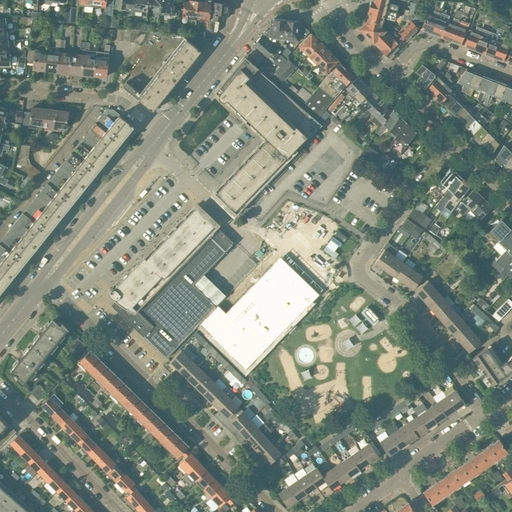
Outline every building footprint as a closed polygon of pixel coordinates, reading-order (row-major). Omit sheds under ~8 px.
[(93,0),(93,6),(104,7),(104,14),(107,14),(107,16),(112,17),(114,0),(93,0)] [(115,0),(115,8),(135,11),(136,0),(115,0)] [(136,0),(135,11),(143,11),(142,15),(147,15),(148,3),(148,0),(136,0)] [(148,0),(148,3),(147,15),(153,16),(153,13),(161,13),(161,0),(148,0)] [(161,0),(161,13),(176,15),(179,15),(180,9),(177,8),(177,7),(174,6),(174,0),(161,0)] [(197,19),(199,0),(198,0),(197,0),(185,0),(183,17),(197,19)] [(200,0),(200,1),(199,0),(197,12),(197,19),(210,21),(212,2),(206,1),(205,0),(200,0)] [(371,0),(366,19),(383,23),(385,18),(395,20),(399,5),(389,2),(389,0),(371,0)] [(223,14),(227,15),(228,4),(216,2),(213,23),(212,32),(216,33),(218,30),(219,20),(222,20),(223,14)] [(409,23),(399,32),(407,40),(419,28),(415,24),(420,20),(416,16),(413,12),(414,12),(416,3),(412,2),(410,10),(407,21),(409,23)] [(462,12),(452,41),(461,45),(467,29),(463,27),(468,14),(467,14),(470,7),(465,5),(463,12),(462,12)] [(71,23),(72,7),(65,6),(63,22),(71,23)] [(428,14),(422,29),(433,34),(440,12),(442,8),(441,8),(436,6),(433,16),(428,14)] [(72,7),(71,23),(77,23),(79,8),(72,7)] [(440,12),(433,34),(442,37),(448,21),(450,16),(446,14),(447,10),(442,8),(440,12)] [(462,12),(463,12),(457,10),(452,23),(448,21),(442,37),(452,41),(462,12)] [(267,29),(254,44),(269,57),(274,61),(279,54),(280,53),(279,52),(281,49),(278,47),(276,49),(270,44),(274,40),(274,39),(278,39),(284,40),(286,20),(274,19),(274,23),(272,22),(271,29),(267,29)] [(360,29),(374,42),(386,31),(382,27),(383,23),(366,19),(365,23),(360,29)] [(286,20),(284,40),(291,41),(298,42),(300,39),(301,41),(309,31),(303,26),(299,25),(299,21),(286,20)] [(464,46),(474,50),(482,28),(477,26),(475,32),(470,30),(464,46)] [(117,41),(124,42),(125,29),(119,28),(117,41)] [(492,32),(482,28),(474,50),(484,54),(492,32)] [(492,32),(484,54),(494,57),(502,36),(504,31),(504,30),(500,29),(500,28),(498,28),(496,34),(492,32)] [(130,42),(137,43),(138,30),(131,29),(130,42)] [(153,32),(145,31),(138,30),(137,43),(141,47),(154,32),(153,32)] [(397,41),(386,31),(374,42),(389,58),(405,42),(400,38),(397,41)] [(122,84),(123,85),(153,110),(201,50),(212,38),(205,37),(183,35),(178,34),(177,34),(170,33),(154,32),(141,47),(125,67),(132,72),(122,84)] [(312,34),(299,46),(309,55),(321,43),(319,41),(319,40),(318,38),(316,38),(312,34)] [(507,38),(502,36),(494,57),(504,61),(510,46),(505,44),(507,38)] [(8,41),(0,41),(0,53),(9,53),(15,52),(14,40),(12,40),(8,41)] [(321,43),(309,55),(317,64),(330,51),(328,50),(328,49),(327,47),(325,47),(321,43)] [(48,54),(46,69),(53,70),(53,71),(58,71),(60,53),(61,49),(48,47),(48,54)] [(285,47),(283,49),(283,56),(285,58),(291,52),(285,47)] [(18,67),(24,68),(26,50),(20,51),(18,67)] [(46,69),(48,54),(42,53),(42,51),(30,50),(28,55),(27,62),(34,63),(33,68),(38,69),(38,68),(46,69)] [(84,56),(82,74),(87,75),(87,74),(94,75),(96,59),(97,51),(89,50),(89,51),(85,50),(84,56)] [(96,59),(94,75),(101,76),(107,77),(109,59),(109,54),(109,53),(97,51),(96,59)] [(330,51),(317,64),(326,73),(338,60),(334,56),(334,54),(332,53),(331,53),(330,51)] [(10,54),(9,53),(0,53),(0,65),(10,65),(10,54)] [(66,54),(60,53),(58,71),(63,72),(63,71),(70,72),(72,56),(66,56),(66,54)] [(286,59),(279,54),(274,61),(280,66),(286,59)] [(78,57),(72,56),(70,72),(77,73),(82,74),(84,56),(79,56),(78,57)] [(215,90),(219,94),(219,95),(219,96),(219,97),(219,98),(220,99),(221,100),(222,100),(223,101),(224,101),(225,101),(226,100),(227,100),(230,96),(251,116),(271,136),(266,141),(269,144),(222,193),(218,196),(237,214),(322,125),(243,57),(215,90)] [(293,64),(288,59),(271,76),(279,84),(283,80),(284,81),(297,68),(293,64)] [(446,62),(442,59),(432,72),(427,68),(418,81),(426,89),(446,62)] [(297,60),(293,64),(297,68),(301,64),(297,60)] [(346,84),(354,75),(340,62),(319,86),(334,98),(346,84)] [(310,72),(306,68),(302,73),(306,77),(310,72)] [(466,94),(475,72),(467,68),(457,82),(464,84),(461,91),(466,93),(466,94)] [(306,77),(310,80),(314,76),(310,72),(306,77)] [(427,89),(435,97),(449,77),(451,75),(447,72),(441,79),(438,76),(427,89)] [(466,94),(471,96),(474,88),(478,90),(484,75),(475,72),(466,94)] [(449,77),(435,97),(441,104),(450,91),(454,86),(451,83),(452,81),(449,78),(451,77),(451,75),(449,77)] [(491,78),(484,75),(478,90),(481,91),(477,101),(481,103),(491,78)] [(358,76),(347,88),(350,91),(345,96),(341,93),(328,109),(331,111),(340,100),(344,104),(348,100),(349,99),(365,83),(358,76)] [(481,103),(487,107),(491,95),(494,96),(499,81),(491,78),(481,103)] [(500,103),(507,84),(499,81),(494,96),(496,97),(494,103),(499,105),(500,103)] [(356,107),(372,90),(365,83),(349,99),(348,100),(344,104),(334,115),(341,122),(349,113),(346,110),(352,103),(356,107)] [(287,90),(294,96),(299,90),(292,84),(287,90)] [(511,96),(511,86),(507,84),(500,103),(504,105),(506,101),(509,102),(510,102),(511,96)] [(319,86),(303,104),(318,117),(334,98),(319,86)] [(302,87),(294,97),(302,104),(311,94),(302,87)] [(450,91),(441,104),(442,104),(442,106),(444,108),(445,108),(447,110),(462,95),(458,92),(459,91),(457,89),(454,92),(456,94),(455,96),(450,91)] [(359,110),(355,114),(359,118),(379,97),(372,90),(356,107),(359,110)] [(466,99),(462,95),(447,110),(453,116),(464,105),(462,103),(466,99)] [(370,114),(374,117),(386,104),(379,97),(359,118),(363,121),(370,114)] [(394,109),(387,103),(386,104),(374,117),(371,120),(380,128),(394,109)] [(465,105),(464,105),(453,116),(459,122),(470,111),(469,110),(472,107),(468,103),(465,105)] [(459,122),(466,128),(481,114),(478,111),(483,106),(479,103),(470,111),(459,122)] [(42,125),(44,109),(37,108),(32,107),(31,112),(25,111),(23,124),(36,126),(36,124),(42,125)] [(0,293),(135,126),(126,120),(113,109),(107,109),(98,119),(109,128),(106,131),(95,123),(74,150),(85,158),(82,162),(71,153),(50,180),(60,188),(57,192),(47,183),(26,210),(36,218),(33,222),(23,213),(1,240),(12,249),(9,252),(0,244),(0,293)] [(51,110),(44,109),(42,125),(48,126),(48,127),(54,128),(56,110),(51,109),(51,110)] [(406,122),(400,116),(401,116),(394,109),(380,128),(376,133),(381,137),(387,128),(397,135),(406,122)] [(61,110),(56,110),(54,128),(60,128),(60,127),(67,128),(69,111),(68,111),(61,111),(61,110)] [(481,114),(466,128),(472,135),(487,119),(481,113),(481,114)] [(472,135),(478,141),(489,130),(493,126),(491,124),(498,117),(493,113),(492,114),(487,119),(472,135)] [(493,126),(489,130),(478,141),(484,147),(504,126),(507,122),(503,119),(500,123),(495,128),(493,126)] [(391,143),(390,145),(401,153),(401,152),(406,146),(416,131),(406,121),(406,122),(397,135),(394,138),(391,143)] [(484,147),(491,154),(500,141),(509,129),(504,126),(484,147)] [(504,144),(495,158),(502,165),(511,155),(511,128),(508,134),(511,137),(511,146),(509,149),(504,144)] [(0,155),(2,156),(3,149),(8,150),(9,145),(8,145),(2,143),(0,142),(0,155)] [(28,158),(30,145),(19,144),(14,164),(13,169),(25,175),(34,180),(40,172),(30,164),(28,158)] [(375,165),(381,156),(367,146),(361,155),(375,165)] [(386,173),(387,173),(393,164),(388,161),(390,160),(383,155),(381,156),(375,165),(382,170),(386,173)] [(511,170),(511,155),(502,165),(510,173),(511,170)] [(451,166),(437,186),(443,192),(447,187),(458,172),(451,166)] [(444,207),(450,198),(464,178),(458,172),(447,187),(449,189),(445,194),(435,207),(441,211),(444,207)] [(3,177),(0,175),(0,182),(12,188),(15,183),(3,177)] [(23,180),(30,184),(34,180),(25,175),(23,180)] [(471,185),(466,181),(466,180),(464,178),(450,198),(444,207),(451,212),(461,199),(471,185)] [(474,189),(457,206),(461,210),(460,212),(465,216),(483,197),(474,189)] [(0,191),(0,204),(8,208),(13,198),(4,193),(0,191)] [(491,206),(483,197),(465,216),(462,219),(466,223),(470,219),(474,223),(491,206)] [(426,216),(415,208),(409,216),(420,223),(426,216)] [(110,288),(109,289),(109,290),(108,290),(108,291),(108,292),(109,293),(109,294),(110,295),(110,296),(111,296),(115,300),(111,304),(167,358),(196,328),(199,324),(209,314),(217,306),(194,284),(234,243),(200,209),(160,251),(157,248),(147,258),(144,256),(114,287),(113,287),(112,287),(111,287),(110,288)] [(433,221),(426,216),(420,223),(428,229),(433,221)] [(414,229),(417,225),(407,218),(401,227),(411,234),(414,229)] [(498,242),(511,227),(505,221),(505,222),(502,218),(485,235),(489,239),(491,236),(498,242)] [(440,228),(435,224),(431,230),(436,234),(440,228)] [(420,233),(423,229),(417,225),(414,229),(420,233)] [(504,268),(508,262),(511,256),(511,227),(498,242),(493,247),(501,255),(496,260),(504,268)] [(440,229),(436,234),(444,241),(448,235),(440,229)] [(425,238),(432,243),(435,239),(429,234),(425,238)] [(432,243),(438,249),(442,245),(435,239),(432,243)] [(375,262),(385,269),(395,256),(399,250),(389,243),(375,262)] [(454,252),(462,259),(469,250),(462,243),(454,252)] [(404,263),(395,256),(385,269),(395,276),(404,263)] [(280,257),(218,321),(209,314),(199,324),(246,369),(319,294),(316,291),(280,257)] [(465,263),(459,258),(455,261),(461,267),(465,263)] [(414,269),(404,263),(395,276),(404,283),(414,269)] [(461,267),(467,273),(471,269),(465,263),(461,267)] [(423,276),(414,269),(404,283),(414,289),(423,276)] [(468,280),(473,284),(477,280),(472,276),(468,280)] [(416,291),(424,300),(437,289),(428,280),(416,291)] [(460,287),(465,293),(469,290),(464,284),(460,287)] [(444,298),(437,289),(424,300),(432,309),(444,298)] [(465,293),(470,299),(474,296),(469,290),(465,293)] [(511,301),(503,292),(487,310),(499,321),(511,306),(511,301)] [(486,301),(482,297),(477,302),(481,306),(486,301)] [(452,306),(444,298),(432,309),(439,317),(452,306)] [(481,306),(485,310),(490,305),(486,301),(481,306)] [(475,304),(471,308),(477,314),(480,310),(475,304)] [(460,315),(452,306),(439,317),(447,326),(460,315)] [(370,308),(366,311),(365,312),(374,322),(375,321),(378,318),(370,308)] [(480,310),(477,314),(483,319),(486,315),(480,310)] [(467,323),(460,315),(447,326),(454,334),(467,323)] [(53,318),(32,344),(46,357),(68,328),(63,322),(61,324),(53,318)] [(493,321),(489,325),(496,331),(499,327),(493,321)] [(474,332),(467,323),(454,334),(462,343),(474,332)] [(482,340),(474,332),(462,343),(469,351),(482,340)] [(198,339),(204,345),(207,341),(201,335),(198,339)] [(73,351),(82,341),(78,337),(69,347),(73,351)] [(82,341),(73,351),(77,355),(86,345),(82,341)] [(213,347),(207,341),(204,345),(209,350),(213,347)] [(32,344),(11,370),(18,377),(16,378),(24,385),(46,357),(32,344)] [(182,350),(170,361),(179,370),(190,358),(194,354),(186,345),(182,350)] [(473,357),(491,382),(492,384),(511,369),(511,358),(510,361),(507,359),(500,364),(488,346),(473,357)] [(96,376),(107,366),(90,349),(80,360),(96,376)] [(217,351),(215,354),(214,355),(220,361),(223,357),(217,351)] [(229,363),(223,357),(220,361),(225,367),(229,363)] [(179,370),(187,378),(198,366),(190,358),(179,370)] [(96,376),(113,392),(123,381),(107,366),(96,376)] [(207,374),(198,366),(187,378),(195,386),(207,374)] [(230,371),(236,377),(239,373),(234,367),(230,371)] [(231,382),(235,377),(229,371),(224,376),(231,382)] [(245,379),(239,373),(236,377),(242,383),(245,379)] [(195,386),(203,394),(215,382),(207,374),(195,386)] [(442,375),(435,380),(438,385),(446,380),(442,375)] [(215,382),(203,394),(212,402),(223,390),(227,386),(219,378),(215,382)] [(253,378),(250,380),(254,385),(250,388),(256,395),(260,391),(259,389),(261,387),(253,378)] [(80,392),(84,388),(77,380),(73,384),(80,392)] [(435,380),(429,384),(432,389),(438,385),(435,380)] [(129,408),(139,397),(123,381),(113,392),(129,408)] [(34,396),(43,388),(39,384),(30,392),(34,396)] [(227,386),(223,390),(212,402),(220,410),(231,398),(235,394),(227,386)] [(38,400),(47,392),(43,388),(34,396),(38,400)] [(80,392),(89,400),(93,396),(84,388),(80,392)] [(423,388),(416,393),(419,397),(426,392),(423,388)] [(456,389),(446,396),(455,410),(465,403),(456,389)] [(260,391),(256,395),(266,405),(267,404),(270,401),(260,391)] [(416,393),(410,397),(413,402),(419,397),(416,393)] [(50,397),(42,405),(52,414),(60,407),(64,403),(54,394),(50,397)] [(446,416),(455,410),(446,396),(437,403),(446,416)] [(129,408),(145,424),(156,413),(139,397),(129,408)] [(239,406),(231,398),(220,410),(228,418),(239,406)] [(404,401),(398,406),(400,410),(407,405),(404,401)] [(437,403),(427,409),(437,423),(446,416),(437,403)] [(398,406),(388,412),(392,418),(400,413),(399,411),(400,410),(398,406)] [(52,414),(61,424),(69,416),(60,407),(52,414)] [(268,412),(263,416),(267,420),(271,416),(275,413),(269,407),(266,410),(268,412)] [(427,409),(418,415),(427,429),(437,423),(427,409)] [(239,430),(251,419),(243,410),(231,421),(239,430)] [(113,424),(117,420),(109,413),(105,416),(113,424)] [(161,440),(172,429),(156,413),(145,424),(161,440)] [(275,413),(271,416),(279,424),(282,421),(275,413)] [(385,414),(379,419),(382,423),(388,419),(385,414)] [(418,415),(408,422),(417,436),(427,429),(418,415)] [(61,424),(70,433),(78,425),(69,416),(61,424)] [(239,430),(246,438),(259,427),(251,419),(239,430)] [(379,419),(371,424),(374,428),(382,423),(379,419)] [(113,424),(121,433),(125,429),(117,420),(113,424)] [(282,421),(279,424),(286,433),(290,430),(282,421)] [(264,422),(259,427),(246,438),(254,447),(266,436),(272,431),(264,422)] [(408,442),(417,436),(408,422),(399,428),(408,442)] [(353,424),(347,428),(350,432),(356,428),(353,424)] [(70,433),(79,443),(87,435),(78,425),(70,433)] [(347,428),(340,432),(343,437),(350,432),(347,428)] [(399,428),(390,435),(399,448),(408,442),(399,428)] [(172,429),(161,440),(178,456),(189,445),(172,429)] [(290,430),(286,433),(292,439),(295,436),(290,430)] [(11,443),(20,452),(28,444),(19,435),(11,443)] [(87,455),(89,453),(97,445),(87,435),(79,443),(83,447),(81,449),(87,455)] [(330,445),(339,439),(336,435),(327,441),(330,445)] [(390,435),(380,441),(389,455),(399,448),(390,435)] [(254,447),(262,456),(274,445),(266,436),(254,447)] [(133,437),(129,441),(137,449),(141,445),(133,437)] [(125,441),(123,438),(119,442),(121,445),(123,443),(128,449),(132,445),(127,440),(125,441)] [(508,452),(499,439),(497,440),(480,452),(489,465),(508,452)] [(300,441),(294,447),(297,450),(295,453),(298,456),(304,451),(300,448),(303,445),(300,441)] [(320,446),(323,450),(330,445),(327,441),(320,446)] [(370,442),(360,449),(369,462),(379,456),(370,442)] [(30,462),(38,454),(28,444),(20,452),(30,462)] [(89,453),(98,462),(106,454),(97,445),(89,453)] [(145,457),(149,453),(141,445),(137,449),(145,457)] [(262,456),(269,464),(282,454),(274,445),(262,456)] [(311,455),(319,450),(316,446),(308,451),(311,455)] [(294,447),(287,453),(290,457),(295,453),(297,450),(294,447)] [(360,449),(351,455),(360,469),(369,462),(360,449)] [(188,450),(177,461),(188,472),(199,462),(188,450)] [(470,478),(489,465),(480,452),(461,465),(470,478)] [(145,457),(153,465),(157,461),(149,453),(145,457)] [(30,462),(39,471),(47,463),(38,454),(30,462)] [(98,462),(107,472),(115,464),(106,454),(98,462)] [(351,455),(341,462),(351,475),(360,469),(351,455)] [(112,477),(117,481),(124,473),(128,470),(120,461),(116,465),(115,464),(107,472),(105,474),(110,479),(112,477)] [(188,472),(182,478),(190,486),(196,480),(207,470),(205,468),(199,462),(188,472)] [(277,462),(269,469),(272,472),(280,466),(277,462)] [(351,475),(341,462),(332,468),(341,482),(351,475)] [(39,471),(48,481),(56,473),(47,463),(39,471)] [(451,491),(470,478),(461,465),(442,478),(451,491)] [(317,467),(308,473),(317,487),(325,481),(326,480),(322,475),(323,474),(317,467)] [(332,468),(323,474),(322,475),(326,480),(325,481),(331,489),(341,482),(332,468)] [(126,491),(128,490),(132,486),(138,480),(128,470),(124,473),(117,481),(126,491)] [(207,470),(196,480),(203,488),(204,489),(215,478),(207,470)] [(49,482),(44,486),(53,494),(57,490),(57,491),(65,483),(56,473),(48,481),(49,482)] [(294,473),(285,479),(289,486),(298,499),(307,493),(298,480),(294,473)] [(308,473),(298,480),(307,493),(317,487),(308,473)] [(215,478),(204,489),(211,497),(212,497),(223,487),(215,478)] [(442,478),(425,490),(424,491),(432,504),(451,491),(442,478)] [(35,511),(0,480),(0,511),(35,511)] [(67,500),(75,492),(65,483),(57,491),(67,500)] [(131,493),(127,497),(136,507),(144,499),(132,486),(128,490),(131,493)] [(288,506),(298,499),(289,486),(279,493),(288,506)] [(223,487),(212,497),(220,506),(226,499),(231,495),(223,487)] [(498,487),(488,495),(487,498),(491,503),(493,501),(492,498),(501,491),(498,487)] [(478,501),(485,495),(480,489),(473,494),(478,501)] [(84,502),(75,492),(67,500),(76,510),(84,502)] [(144,499),(136,507),(140,511),(149,511),(153,509),(144,499)] [(76,510),(78,511),(92,511),(93,511),(84,502),(76,510)] [(415,511),(408,502),(407,503),(392,511),(415,511)] [(497,503),(492,506),(496,511),(503,511),(504,511),(497,503)]
